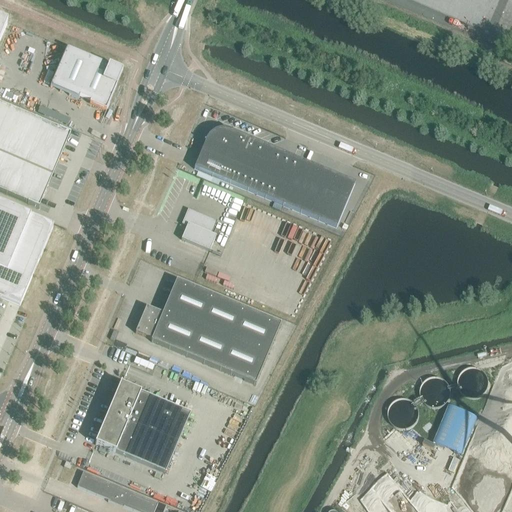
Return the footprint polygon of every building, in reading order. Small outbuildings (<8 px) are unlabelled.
[(0,299),(19,307),(20,307),(53,228),(0,206),(0,41),(7,24),(0,20),(0,299)] [(67,49),(50,89),(78,101),(79,98),(106,110),(117,86),(114,86),(119,74),(106,69),(107,66),(67,49)] [(50,177),(68,136),(70,137),(70,135),(59,131),(0,105),(0,193),(27,205),(39,210),(39,208),(37,208),(50,177)] [(205,144),(194,170),(336,230),(355,185),(232,133),(232,132),(231,132),(231,133),(227,132),(224,131),(222,131),(218,132),(215,133),(212,134),(210,136),(208,139),(207,140),(205,143),(204,143),(204,144),(205,144)] [(217,223),(190,212),(186,221),(184,221),(182,226),(187,228),(181,241),(209,253),(216,238),(211,236),(217,223)] [(281,326),(176,282),(162,315),(150,310),(144,313),(135,334),(152,341),(151,343),(255,387),(281,326)] [(116,454),(165,475),(190,415),(141,394),(121,386),(122,385),(121,385),(95,446),(96,447),(96,446),(116,454)] [(477,418),(449,407),(433,444),(461,456),(477,418)] [(155,511),(158,506),(83,474),(77,489),(108,502),(108,503),(123,510),(123,509),(131,511),(155,511)]
